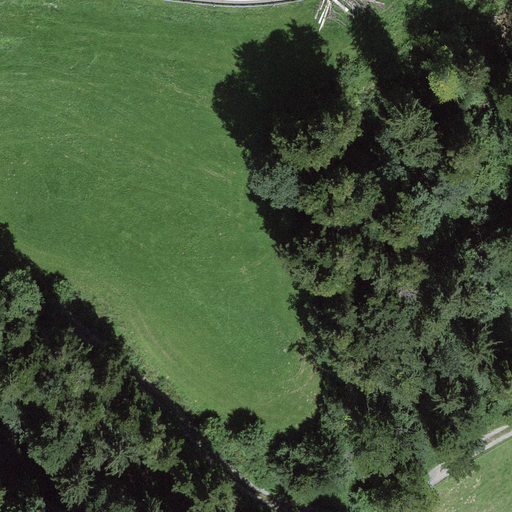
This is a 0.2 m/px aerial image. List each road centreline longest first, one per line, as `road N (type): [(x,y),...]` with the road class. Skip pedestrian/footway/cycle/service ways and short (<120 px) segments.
road 1 (track): [(301,511),(267,497),(120,333),(10,259),(0,260)]
road 2 (track): [(511,425),(369,511)]
